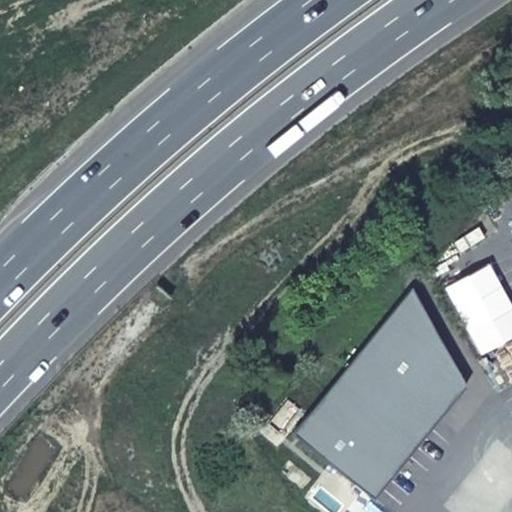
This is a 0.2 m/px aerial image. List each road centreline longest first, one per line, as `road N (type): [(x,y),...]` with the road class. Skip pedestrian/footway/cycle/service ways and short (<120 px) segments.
road 1 (trunk): [(9,511),(62,420),(176,276),(481,0)]
road 2 (trunk): [(0,384),(178,211),(455,0)]
road 3 (trunk): [(325,0),(195,102),(0,282)]
road 4 (unclassified): [(0,304),(231,511)]
road 5 (trunk): [(224,0),(82,98),(0,137)]
